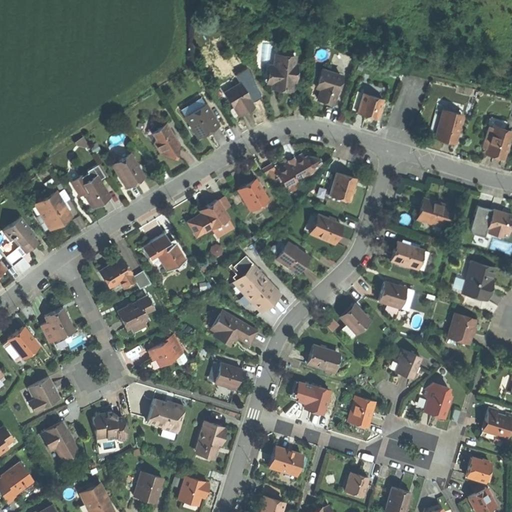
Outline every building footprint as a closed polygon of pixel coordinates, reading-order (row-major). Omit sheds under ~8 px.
[(282,87),(291,88),(292,79),(294,80),(296,62),(294,62),(295,55),(275,53),(274,64),(272,81),(272,86),(282,87)] [(325,100),(332,102),(341,74),(321,69),(316,86),(321,87),(318,98),(325,100)] [(224,91),(232,105),(234,104),(236,107),(237,109),(239,112),(246,108),(252,104),(239,82),(224,91)] [(351,110),(354,111),(360,92),(357,91),(351,110)] [(380,98),(360,92),(354,111),(363,114),(374,117),(380,98)] [(180,109),(184,116),(205,103),(201,97),(180,109)] [(205,103),(184,116),(195,134),(207,127),(208,130),(217,124),(205,103)] [(442,139),(452,142),(460,114),(441,109),(433,136),(442,139)] [(480,147),(485,149),(492,126),(504,129),(506,121),(489,117),(480,147)] [(177,144),(165,125),(157,129),(153,143),(155,144),(162,156),(175,157),(177,152),(179,145),(177,144)] [(494,153),(504,156),(511,131),(504,129),(492,126),(485,149),(485,150),(494,153)] [(203,132),(208,130),(207,127),(195,134),(197,136),(203,132)] [(261,168),(268,180),(277,175),(280,180),(281,179),(288,192),(299,185),(298,185),(305,181),(302,176),(311,171),(304,158),(301,153),(291,159),(292,160),(289,162),(286,163),(284,161),(273,168),(270,163),(261,168)] [(134,181),(143,176),(130,155),(112,165),(118,174),(119,173),(123,180),(121,181),(125,187),(134,181)] [(319,160),(317,156),(310,155),(304,158),(311,171),(316,168),(319,160)] [(79,194),(83,191),(80,185),(96,175),(99,179),(106,174),(100,163),(87,170),(88,172),(82,175),(81,174),(71,180),(79,194)] [(355,177),(335,171),(328,194),(348,200),(351,189),(355,177)] [(96,175),(80,185),(83,191),(92,206),(100,201),(109,197),(99,179),(96,175)] [(246,184),(238,189),(250,209),(266,199),(254,180),(246,184)] [(56,191),(35,203),(40,212),(44,210),(53,225),(61,220),(70,215),(56,191)] [(347,203),(348,200),(328,194),(327,197),(347,203)] [(434,201),(423,197),(416,218),(443,226),(450,206),(434,201)] [(202,211),(196,215),(203,229),(227,215),(217,198),(207,204),(209,208),(202,211)] [(485,233),(487,226),(492,209),(476,204),(470,228),(472,233),(475,234),(476,230),(485,233)] [(511,214),(499,211),(492,209),(487,226),(489,227),(488,230),(502,234),(502,231),(507,232),(511,214)] [(49,227),(53,225),(44,210),(40,212),(49,227)] [(303,229),(309,232),(317,213),(311,210),(303,229)] [(309,232),(334,241),(337,232),(341,222),(317,213),(309,232)] [(233,226),(227,215),(203,229),(196,215),(187,221),(196,236),(212,226),(215,231),(218,230),(220,234),(233,226)] [(16,220),(3,230),(10,239),(13,236),(19,244),(15,247),(21,255),(30,248),(38,242),(30,232),(32,230),(22,217),(17,221),(16,220)] [(152,239),(141,245),(148,257),(155,252),(165,269),(184,257),(174,241),(170,244),(168,240),(169,240),(164,231),(152,239)] [(270,252),(277,256),(285,244),(279,240),(274,246),(272,246),(270,249),(270,252)] [(420,248),(396,241),(394,250),(391,259),(414,267),(419,249),(420,248)] [(277,256),(275,259),(289,268),(291,266),(298,271),(303,264),(308,257),(287,242),(285,244),(277,256)] [(428,251),(419,249),(414,267),(422,269),(428,251)] [(110,261),(101,267),(111,283),(119,278),(129,272),(120,256),(110,261)] [(461,291),(484,298),(488,284),(493,267),(471,260),(461,291)] [(233,281),(259,310),(269,302),(279,293),(252,263),(233,281)] [(107,285),(111,283),(101,267),(98,269),(107,285)] [(131,274),(129,272),(119,278),(122,284),(134,280),(139,288),(149,282),(141,268),(131,274)] [(405,287),(383,281),(380,291),(377,300),(399,306),(405,287)] [(412,289),(405,287),(399,306),(406,308),(412,289)] [(136,298),(136,300),(138,299),(143,310),(152,306),(146,293),(136,298)] [(136,300),(117,309),(121,318),(125,327),(129,325),(142,319),(146,317),(143,310),(138,299),(136,300)] [(348,325),(355,332),(369,319),(352,302),(345,309),(339,315),(348,325)] [(44,313),(55,336),(71,328),(66,316),(60,305),(44,313)] [(252,337),(256,330),(220,309),(210,327),(215,330),(220,333),(217,337),(229,344),(233,337),(237,337),(248,343),(252,337)] [(474,318),(453,312),(447,336),(456,339),(468,342),(471,330),(474,318)] [(331,330),(338,324),(330,316),(323,322),(331,330)] [(144,323),(142,319),(129,325),(131,328),(144,323)] [(7,337),(23,356),(37,344),(22,325),(14,332),(7,337)] [(350,337),(355,332),(348,325),(343,330),(350,337)] [(174,334),(146,349),(150,356),(153,354),(156,359),(158,364),(175,356),(183,352),(174,334)] [(455,344),(456,339),(447,336),(445,341),(455,344)] [(335,351),(312,344),(310,352),(307,362),(330,369),(335,351)] [(401,373),(410,377),(420,356),(398,346),(393,360),(398,362),(394,370),(401,373)] [(187,359),(183,352),(175,356),(179,363),(187,359)] [(394,371),(394,370),(398,362),(393,360),(392,360),(390,359),(386,368),(394,371)] [(208,379),(229,385),(231,376),(234,366),(214,360),(208,379)] [(48,377),(28,386),(33,397),(37,407),(43,404),(58,397),(53,386),(48,377)] [(304,402),(303,405),(311,408),(320,410),(327,388),(296,379),(292,394),(296,396),(295,400),(304,402)] [(422,394),(426,398),(429,388),(445,393),(447,387),(432,381),(424,388),(422,394)] [(445,393),(429,388),(426,398),(423,408),(431,410),(440,414),(441,411),(444,412),(450,395),(445,393)] [(354,395),(348,419),(358,421),(367,424),(373,401),(354,395)] [(170,402),(152,396),(151,402),(149,407),(150,407),(146,420),(175,429),(183,405),(171,401),(170,402)] [(43,406),(43,404),(37,407),(33,397),(28,400),(33,411),(43,406)] [(497,409),(488,407),(482,424),(481,429),(494,433),(492,442),(503,445),(511,415),(511,413),(505,412),(504,415),(495,413),(497,409)] [(450,419),(456,421),(459,410),(453,408),(450,419)] [(95,417),(93,417),(95,434),(107,432),(107,436),(117,434),(117,436),(120,438),(124,438),(126,434),(123,416),(117,417),(116,414),(112,411),(104,412),(97,414),(95,417)] [(64,419),(38,433),(48,451),(54,447),(60,458),(76,448),(72,440),(75,438),(68,427),(64,419)] [(220,432),(201,426),(195,448),(214,453),(215,448),(217,444),(220,442),(222,435),(219,434),(220,432)] [(287,449),(274,445),(268,465),(284,470),(283,475),(293,478),(300,453),(287,449)] [(54,461),(60,458),(54,447),(48,451),(54,461)] [(489,462),(470,456),(468,465),(465,475),(484,480),(489,462)] [(0,493),(5,501),(15,494),(12,491),(31,478),(19,461),(4,472),(6,475),(0,478),(0,493)] [(146,494),(156,497),(165,471),(143,464),(135,491),(146,494)] [(357,473),(349,471),(344,490),(361,495),(367,476),(357,473)] [(208,482),(184,475),(178,497),(197,503),(199,495),(201,489),(206,491),(208,482)] [(80,492),(89,511),(103,511),(112,508),(107,497),(105,498),(101,489),(102,488),(100,482),(80,492)] [(400,488),(391,486),(383,510),(389,511),(402,511),(409,491),(400,488)] [(478,490),(467,496),(475,511),(480,511),(495,504),(485,486),(478,490)] [(257,511),(278,511),(282,501),(263,495),(260,505),(257,511)] [(424,508),(422,511),(427,511),(440,508),(438,503),(431,505),(424,508)]
